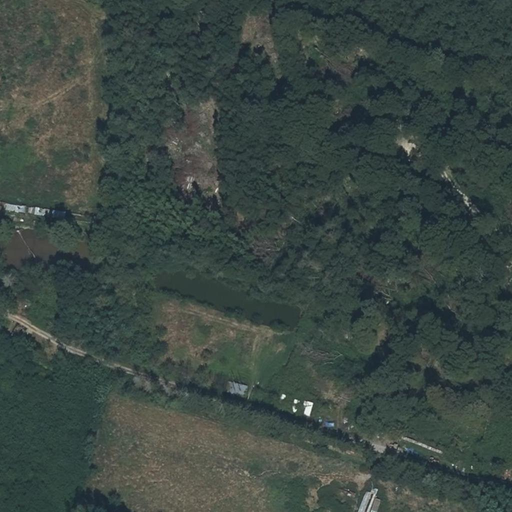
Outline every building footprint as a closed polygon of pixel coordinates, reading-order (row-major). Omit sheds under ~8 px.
[(27,214),(28,207),(15,205),(14,213),(27,214)] [(30,209),(29,216),(51,218),(52,210),(30,209)] [(54,212),(53,219),(67,221),(68,213),(54,212)] [(233,396),(248,396),(249,385),(234,385),(233,396)] [(303,415),(311,418),(315,404),(307,402),(303,415)] [(368,492),(358,511),(370,511),(378,496),(368,492)]
